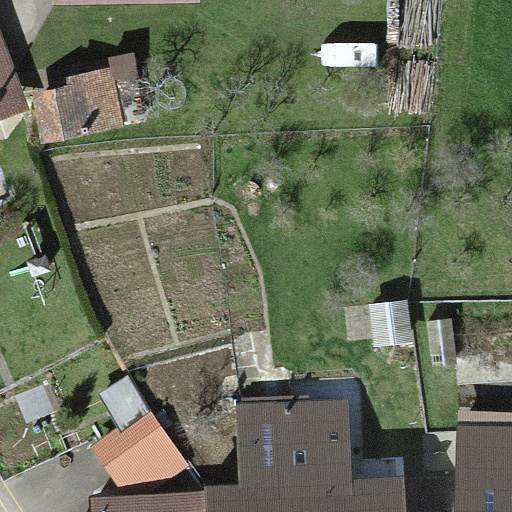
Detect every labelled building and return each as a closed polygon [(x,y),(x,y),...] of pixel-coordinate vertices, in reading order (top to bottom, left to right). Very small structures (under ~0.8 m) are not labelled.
[(29,103),(37,143),(117,126),(107,76),(59,86),(61,97),(29,103)] [(0,81),(0,121),(12,118),(0,81)] [(204,495),(203,511),(397,511),(397,483),(338,483),(337,406),(234,407),(234,485),(204,485),(204,495)] [(511,511),(511,418),(452,416),(448,511),(511,511)] [(203,511),(204,495),(85,496),(85,511),(203,511)]
